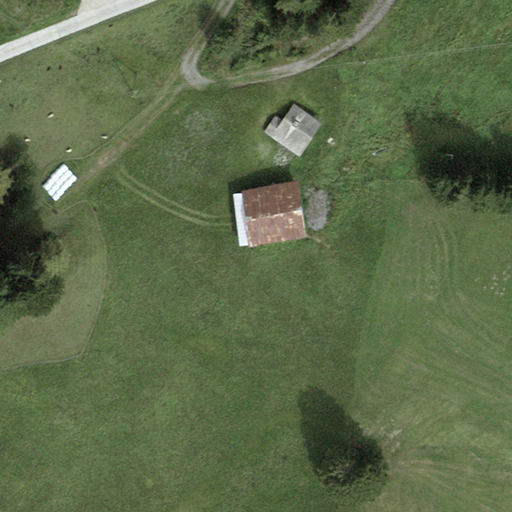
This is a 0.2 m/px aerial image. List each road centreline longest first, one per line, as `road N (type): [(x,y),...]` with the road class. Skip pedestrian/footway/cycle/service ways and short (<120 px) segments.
road 1 (track): [(402,0),(371,32),(289,79),(193,80),(191,63)]
road 2 (track): [(0,56),(142,0)]
